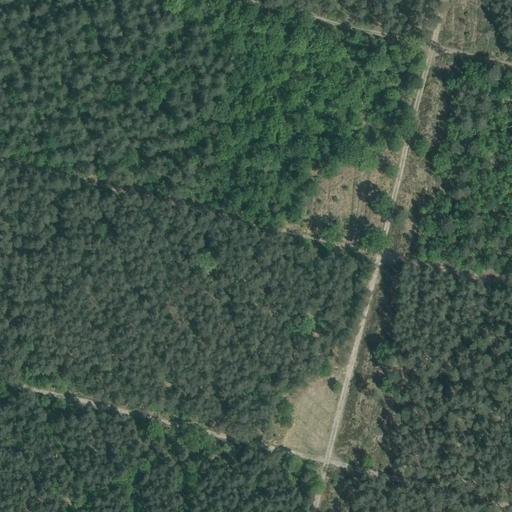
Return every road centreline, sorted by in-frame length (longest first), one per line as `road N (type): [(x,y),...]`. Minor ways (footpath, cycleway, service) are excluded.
road 1 (track): [(511,502),(0,374)]
road 2 (track): [(0,155),(511,282)]
road 3 (track): [(314,511),(441,0)]
road 4 (track): [(429,47),(233,0)]
